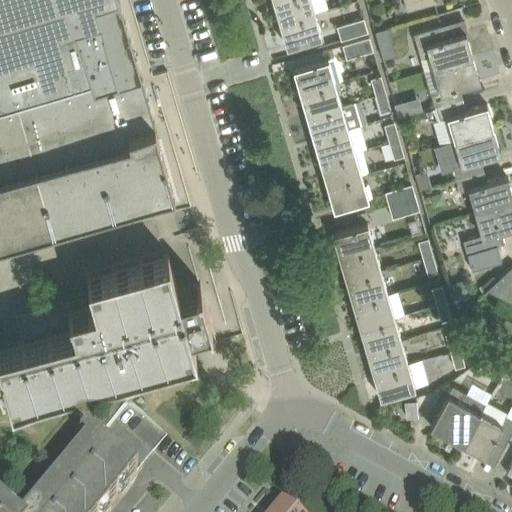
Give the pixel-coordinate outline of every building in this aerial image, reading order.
[(0,0),(0,107),(94,80),(96,89),(141,76),(119,0),(0,0)] [(274,0),(280,21),(314,11),(311,0),(274,0)] [(404,0),(407,9),(435,1),(434,0),(404,0)] [(321,34),(314,11),(280,21),(287,44),(321,34)] [(367,30),(363,16),(336,24),(340,38),(367,30)] [(414,33),(418,47),(420,56),(421,57),(431,55),(434,67),(473,55),(466,31),(446,37),(442,24),(414,33)] [(369,35),(342,43),(346,57),(373,49),(369,35)] [(431,93),(435,104),(463,96),(460,86),(480,79),(473,55),(434,67),(441,90),(431,93)] [(294,67),(300,90),(335,80),(328,57),(294,67)] [(371,77),(376,94),(385,91),(380,74),(371,77)] [(155,125),(141,76),(96,89),(94,80),(0,107),(0,243),(175,193),(169,171),(155,126),(155,125)] [(300,90),(307,114),(342,104),(335,80),(300,90)] [(385,91),(376,94),(381,111),(390,108),(385,91)] [(448,115),(455,138),(494,127),(487,103),(466,109),(463,96),(435,104),(439,118),(448,115)] [(314,137),(349,127),(362,123),(355,100),(342,104),(307,114),(314,137)] [(405,113),(401,100),(396,102),(394,102),(398,115),(400,115),(405,113)] [(384,123),(389,140),(399,137),(394,120),(384,123)] [(355,150),(349,127),(314,137),(321,160),(355,150)] [(456,177),(484,169),(481,158),(501,151),(494,127),(455,138),(434,144),(441,171),(453,168),(456,177)] [(399,137),(389,140),(393,157),(404,154),(399,137)] [(362,174),(355,150),(321,160),(327,184),(362,174)] [(469,188),(475,211),(511,199),(511,187),(508,174),(487,180),(484,169),(456,177),(460,191),(469,188)] [(369,197),(362,174),(327,184),(334,207),(369,197)] [(411,183),(385,191),(388,203),(415,195),(411,183)] [(419,208),(415,195),(388,203),(392,216),(419,208)] [(482,233),(472,236),(463,239),(467,253),(486,247),(505,242),(502,229),(511,226),(511,199),(475,211),(482,233)] [(333,232),(340,255),(374,245),(367,222),(333,232)] [(418,239),(423,256),(432,253),(428,236),(418,239)] [(381,269),(374,245),(340,255),(347,279),(381,269)] [(209,320),(210,320),(211,319),(212,319),(201,281),(200,281),(199,281),(197,282),(197,284),(179,289),(177,281),(168,251),(87,275),(95,300),(68,308),(69,311),(71,311),(74,324),(8,344),(0,345),(0,393),(3,402),(5,401),(4,398),(10,397),(11,400),(51,388),(168,354),(169,354),(196,346),(191,330),(189,323),(209,318),(209,320)] [(432,253),(423,256),(427,273),(437,271),(432,253)] [(511,264),(487,287),(511,300),(511,264)] [(347,279),(353,302),(388,292),(381,269),(347,279)] [(465,278),(449,283),(454,300),(470,296),(465,278)] [(431,286),(436,303),(446,300),(441,284),(431,286)] [(360,325),(394,316),(388,292),(353,302),(360,325)] [(446,300),(436,303),(441,320),(451,317),(446,300)] [(360,325),(367,349),(401,339),(394,316),(360,325)] [(450,350),(460,347),(455,330),(445,333),(450,350)] [(374,372),(408,362),(401,339),(367,349),(374,372)] [(460,347),(450,350),(455,366),(465,363),(460,347)] [(507,365),(497,360),(494,365),(496,371),(501,374),(507,365)] [(415,386),(408,362),(374,372),(381,396),(415,386)] [(481,411),(485,403),(464,391),(452,385),(440,407),(431,425),(464,443),(481,411)] [(405,400),(406,416),(418,415),(417,399),(405,400)] [(499,454),(511,430),(511,416),(507,415),(503,423),(481,411),(464,443),(485,455),(489,448),(499,454)] [(137,471),(85,428),(14,511),(11,511),(0,502),(0,511),(110,511),(111,511),(107,507),(117,495),(122,498),(130,488),(126,485),(137,471)] [(511,469),(511,430),(499,454),(510,460),(506,466),(511,469)] [(295,511),(282,501),(273,511),(295,511)]
